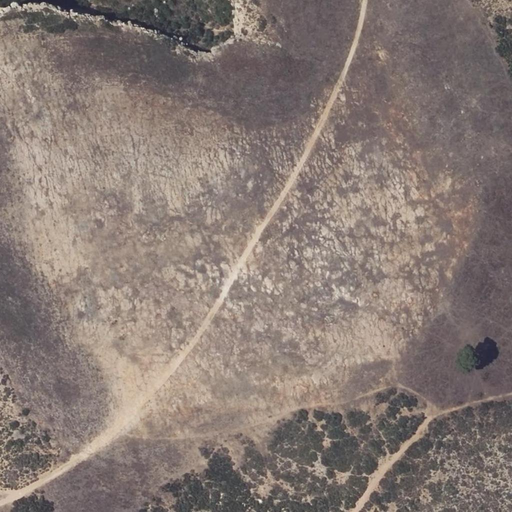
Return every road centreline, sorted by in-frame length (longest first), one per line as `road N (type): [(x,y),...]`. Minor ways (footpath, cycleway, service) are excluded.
road 1 (track): [(0,497),(138,403),(249,260),(365,17),(365,0)]
road 2 (track): [(354,511),(431,413),(511,392)]
